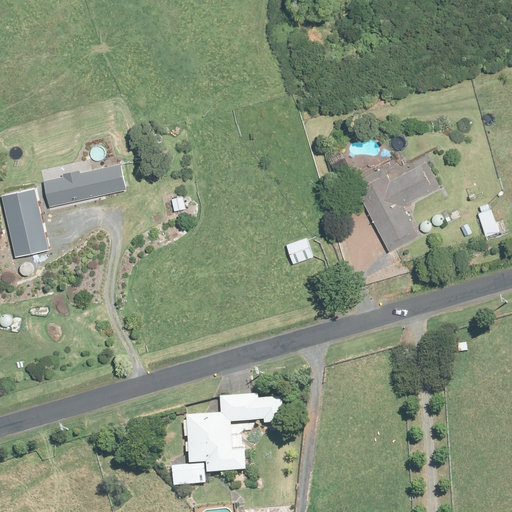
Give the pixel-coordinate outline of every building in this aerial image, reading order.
[(349,165),(339,147),(325,155),(335,172),(349,165)] [(126,188),(120,162),(92,169),(89,160),(41,171),(50,206),(126,188)] [(389,180),(383,167),(353,183),(389,252),(419,236),(403,206),(439,187),(425,161),(389,180)] [(183,196),(172,198),(174,211),(186,209),(183,196)] [(500,232),(488,202),(479,206),(482,212),(478,213),(487,237),(500,232)] [(48,216),(25,221),(30,246),(53,241),(48,216)] [(315,256),(308,237),(287,244),(294,263),(315,256)] [(282,421),(282,419),(281,394),(220,395),(220,414),(187,414),(187,465),(172,465),(172,467),(172,485),(207,485),(207,473),(245,472),(244,447),(230,447),(230,422),(282,421)]
